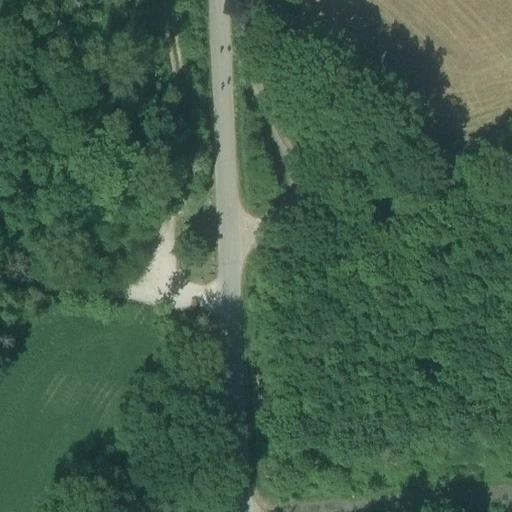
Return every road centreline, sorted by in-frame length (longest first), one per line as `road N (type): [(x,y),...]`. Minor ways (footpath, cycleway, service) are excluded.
road 1 (unclassified): [(244,511),(219,0)]
road 2 (track): [(229,218),(261,231),(300,220),(286,157),(254,97),(252,0)]
road 3 (track): [(300,220),(511,157)]
road 4 (track): [(170,211),(186,151),(171,0)]
road 5 (track): [(0,282),(143,294)]
